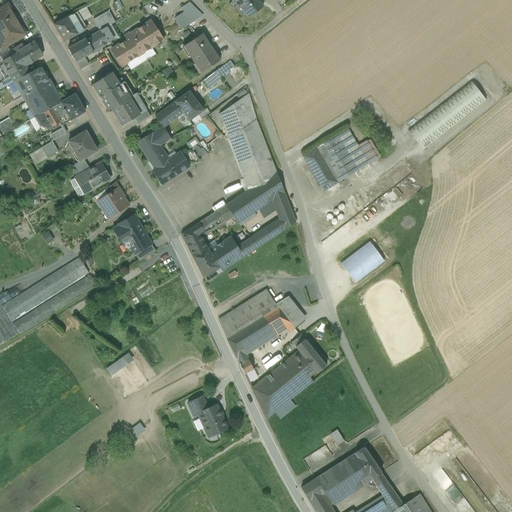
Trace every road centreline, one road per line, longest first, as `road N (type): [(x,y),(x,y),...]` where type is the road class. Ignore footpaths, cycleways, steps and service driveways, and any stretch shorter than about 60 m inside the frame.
road 1 (residential): [(29,0),(174,237),(305,511)]
road 2 (unclassified): [(442,511),(388,435),(331,317),(242,47),(194,0)]
road 3 (track): [(266,435),(217,464),(165,511)]
